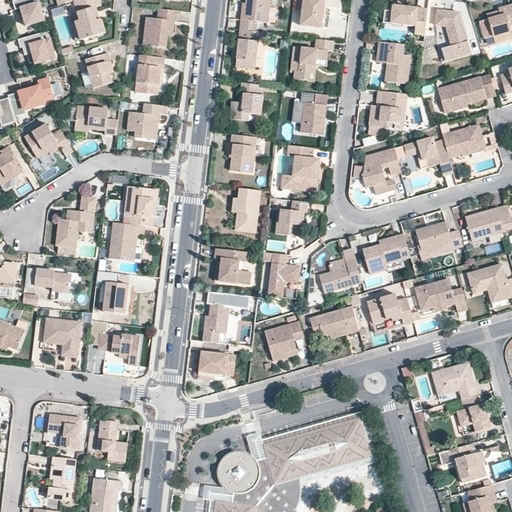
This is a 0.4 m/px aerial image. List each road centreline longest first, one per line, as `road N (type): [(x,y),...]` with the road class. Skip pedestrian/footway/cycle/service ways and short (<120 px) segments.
road 1 (residential): [(361,0),(339,194),(348,215),(385,218),(511,178)]
road 2 (residential): [(166,402),(188,411),(245,402),(489,334)]
road 3 (tertiary): [(166,402),(192,172)]
road 4 (residential): [(20,232),(20,217),(100,166),(192,172)]
road 5 (tertiary): [(192,172),(214,0)]
road 6 (residential): [(27,383),(166,402)]
road 7 (residential): [(27,383),(10,511)]
